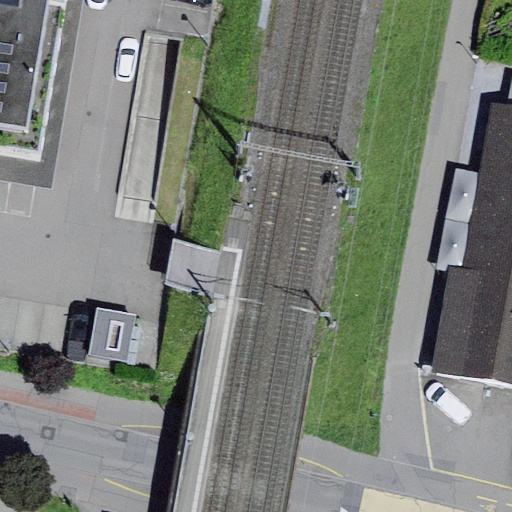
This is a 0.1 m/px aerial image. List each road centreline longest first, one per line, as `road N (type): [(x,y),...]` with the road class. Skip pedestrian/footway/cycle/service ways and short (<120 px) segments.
road 1 (residential): [(386,511),(473,0)]
road 2 (residential): [(354,511),(0,423)]
